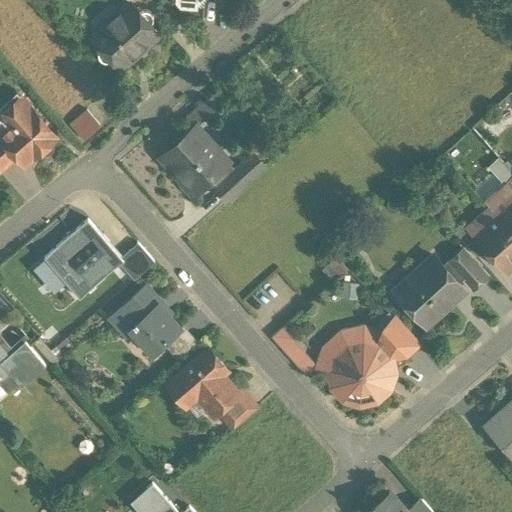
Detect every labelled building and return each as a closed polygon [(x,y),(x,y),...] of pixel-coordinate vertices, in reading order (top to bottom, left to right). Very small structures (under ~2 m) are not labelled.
[(130,2),(91,36),(100,47),(98,49),(97,52),(98,55),(99,58),(102,60),(105,61),(108,60),(111,59),(118,67),(119,68),(120,68),(122,67),(134,57),(134,51),(140,47),(145,47),(158,36),(158,34),(151,25),(152,23),(153,21),(154,18),(153,15),(151,12),(148,11),(145,10),(142,10),(139,12),(130,2)] [(211,94),(188,116),(195,124),(196,124),(219,103),(211,94)] [(55,137),(22,99),(5,114),(14,123),(0,135),(0,137),(17,156),(24,164),(55,137)] [(86,110),(70,124),(84,141),(100,126),(86,110)] [(229,161),(196,124),(195,124),(161,156),(183,181),(182,182),(192,193),(210,177),(229,161)] [(0,171),(17,156),(0,137),(0,171)] [(217,185),(215,186),(227,199),(264,165),(252,152),(217,185)] [(229,161),(210,177),(217,185),(235,168),(229,161)] [(511,192),(508,188),(487,207),(511,234),(511,192)] [(511,263),(511,234),(487,207),(467,224),(474,232),(473,233),(486,247),(506,269),(511,263)] [(120,256),(87,219),(45,256),(79,296),(118,262),(122,258),(120,256)] [(467,224),(462,219),(452,229),(476,256),(486,247),(473,233),(474,232),(467,224)] [(136,241),(120,256),(122,258),(118,262),(133,278),(153,261),(136,241)] [(487,274),(463,249),(449,261),(473,287),(487,274)] [(432,254),(394,289),(426,323),(451,300),(447,295),(457,286),(459,288),(461,286),(432,254)] [(162,302),(147,284),(110,316),(125,333),(133,326),(154,350),(163,342),(180,327),(160,303),(162,302)] [(419,342),(395,315),(381,329),(376,344),(390,357),(408,353),(419,342)] [(180,327),(163,342),(177,358),(196,341),(183,325),(180,327)] [(318,364),(282,325),(270,336),(305,375),(318,364)] [(362,340),(347,342),(335,352),(331,367),(334,385),(346,396),(361,401),(375,398),(387,388),(393,372),(390,357),(376,344),(362,340)] [(24,341),(9,354),(0,343),(0,377),(1,376),(0,375),(0,370),(4,367),(17,383),(42,361),(24,341)] [(226,369),(208,347),(168,382),(186,403),(196,394),(213,414),(218,410),(239,392),(237,390),(222,372),(226,369)] [(257,408),(239,388),(237,390),(239,392),(218,410),(233,428),(257,408)] [(511,409),(489,429),(511,456),(511,409)] [(177,511),(151,483),(130,501),(138,511),(177,511)] [(405,511),(392,496),(381,505),(379,503),(369,511),(405,511)] [(431,511),(421,499),(406,511),(431,511)]
